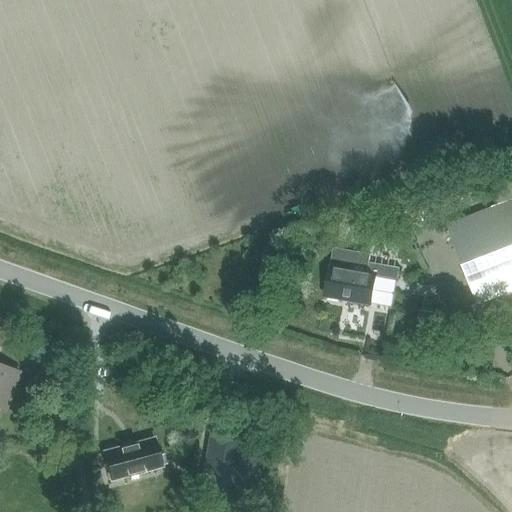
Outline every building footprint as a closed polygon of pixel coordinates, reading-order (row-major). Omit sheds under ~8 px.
[(511,290),(511,199),(446,225),(477,304),(511,290)] [(399,268),(370,263),(371,254),(333,247),(330,266),(324,296),(370,304),(375,276),(397,280),(399,268)] [(0,367),(0,404),(5,406),(17,373),(0,367)] [(243,439),(214,434),(206,478),(235,483),(232,499),(252,502),(260,456),(240,452),(243,439)] [(154,440),(102,453),(109,480),(109,481),(161,467),(154,440)]
